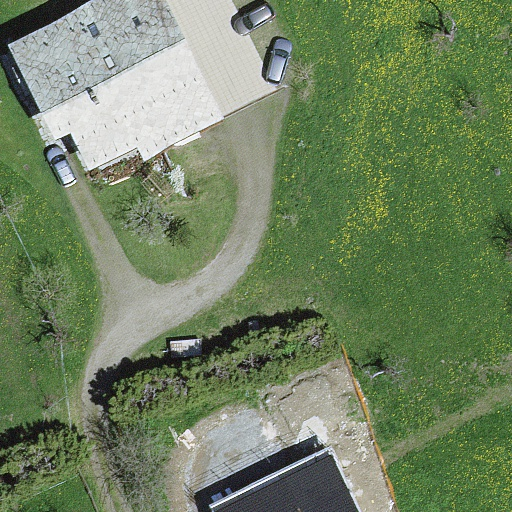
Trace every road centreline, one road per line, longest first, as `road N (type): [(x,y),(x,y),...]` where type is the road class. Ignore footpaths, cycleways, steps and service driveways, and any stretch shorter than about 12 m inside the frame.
road 1 (track): [(264,121),(255,220),(164,319),(102,370),(93,412),(129,511)]
road 2 (track): [(67,172),(147,333)]
